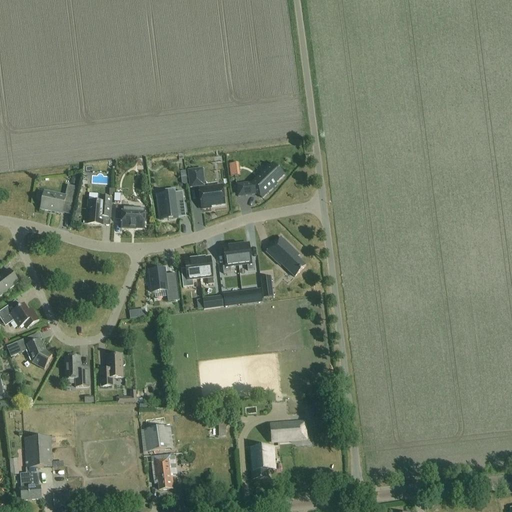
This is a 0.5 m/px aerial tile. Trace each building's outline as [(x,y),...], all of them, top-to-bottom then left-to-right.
[(284,176),(272,164),(264,172),(253,183),(236,186),(238,198),(255,196),(257,194),(262,200),(277,185),(276,184),(284,176)] [(187,171),(188,177),(189,187),(202,186),(201,176),(200,170),(187,171)] [(76,188),(68,186),(66,197),(44,192),(40,210),(62,215),(65,202),(72,204),(76,188)] [(223,187),(199,190),(202,209),(211,208),(211,206),(225,204),(223,187)] [(164,194),(158,195),(161,220),(182,217),(181,213),(185,212),(183,192),(174,193),(173,189),(164,190),(164,194)] [(112,199),(99,198),(99,203),(89,202),(87,225),(103,226),(104,218),(111,218),(112,199)] [(123,208),(116,207),(115,221),(122,221),(121,229),(131,230),(131,228),(144,229),(145,211),(123,210),(123,208)] [(280,238),(266,253),(281,267),(282,266),(295,278),(306,267),(297,259),(299,256),(280,238)] [(249,245),(236,247),(238,268),(247,267),(248,272),(255,271),(254,264),(251,264),(249,245)] [(225,268),(223,268),(224,275),(231,274),(230,269),(238,268),(236,247),(223,248),(225,268)] [(200,281),(208,280),(208,286),(214,285),(211,258),(198,260),(200,281)] [(193,282),(200,281),(198,260),(185,261),(186,274),(182,275),(183,289),(193,287),(193,282)] [(0,297),(19,283),(9,270),(0,276),(0,297)] [(165,270),(150,272),(152,293),(166,292),(168,303),(179,302),(176,275),(165,276),(165,270)] [(271,278),(260,279),(262,293),(273,292),(271,278)] [(242,293),(243,306),(262,303),(261,290),(242,293)] [(242,293),(223,295),(225,308),(243,306),(242,293)] [(222,299),(203,301),(204,311),(224,309),(222,299)] [(12,314),(7,307),(0,311),(0,319),(5,327),(14,321),(19,329),(24,325),(27,330),(39,322),(31,310),(28,312),(24,306),(20,308),(12,314)] [(13,345),(6,348),(11,358),(18,355),(27,351),(32,364),(45,371),(53,355),(43,350),(39,341),(32,344),(29,338),(17,343),(18,343),(13,345)] [(101,370),(101,373),(101,388),(113,387),(112,379),(123,379),(122,367),(124,367),(125,366),(125,363),(124,362),(122,362),(122,356),(107,357),(108,370),(101,370)] [(81,372),(80,358),(65,358),(65,381),(75,380),(75,388),(89,388),(89,372),(81,372)] [(123,398),(123,404),(136,404),(136,402),(139,402),(139,400),(136,400),(136,392),(130,392),(131,398),(123,398)] [(313,419),(324,418),(322,398),(312,399),(313,419)] [(271,424),(272,441),(305,438),(304,421),(271,424)] [(147,453),(173,450),(170,427),(144,431),(147,453)] [(53,468),(51,438),(24,439),(26,470),(31,470),(31,474),(20,475),(21,490),(20,490),(22,502),(42,499),(41,488),(39,487),(37,469),(53,468)] [(268,470),(275,469),(274,446),(251,447),(253,479),(269,478),(268,470)] [(173,490),(170,460),(153,462),(156,482),(159,482),(161,491),(173,490)] [(10,469),(11,477),(18,476),(18,468),(10,469)] [(70,507),(69,495),(53,496),(54,508),(70,507)]
